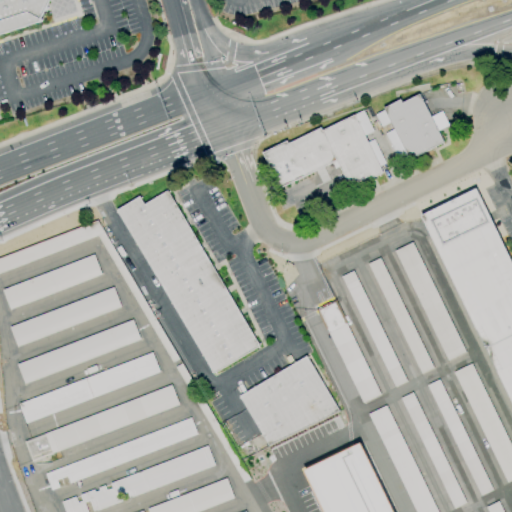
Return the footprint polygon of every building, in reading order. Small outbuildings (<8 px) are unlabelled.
[(0,0),(0,37),(40,27),(52,0),(0,0)] [(442,142),(419,94),(401,102),(400,101),(374,113),(380,126),(389,121),(393,129),(384,133),(398,163),(442,142)] [(263,150),(277,185),(337,162),(347,187),(385,172),(371,136),(373,135),(364,112),(263,150)] [(254,350),(171,189),(142,204),(139,197),(120,207),(205,375),(254,350)] [(511,404),(511,268),(479,189),(431,208),(511,404)] [(0,255),(0,271),(99,237),(108,262),(114,261),(100,221),(0,255)] [(395,249),(444,361),(462,353),(413,241),(395,249)] [(100,276),(93,256),(1,289),(8,308),(100,276)] [(380,258),(369,263),(418,374),(429,369),(380,258)] [(8,325),(15,345),(119,309),(113,289),(8,325)] [(377,396),(336,301),(317,309),(360,404),(377,396)] [(15,362),(22,381),(139,342),(132,322),(15,362)] [(16,400),(23,420),(158,375),(152,356),(16,400)] [(266,447),(336,411),(308,357),(238,393),(266,447)] [(504,483),(511,479),(511,453),(472,363),(454,371),(504,483)] [(178,407),(171,387),(23,439),(29,459),(178,407)] [(412,511),(432,511),(388,407),(381,410),(383,416),(374,420),(412,511)] [(424,416),(412,421),(451,509),(463,503),(424,416)] [(196,436),(190,420),(43,471),(49,488),(196,436)] [(305,467),(323,511),(393,511),(365,442),(305,467)] [(81,511),(214,469),(207,448),(108,480),(109,485),(76,496),(61,501),(64,511),(81,511)] [(140,511),(200,511),(233,501),(225,479),(143,508),(144,511),(140,511)]
